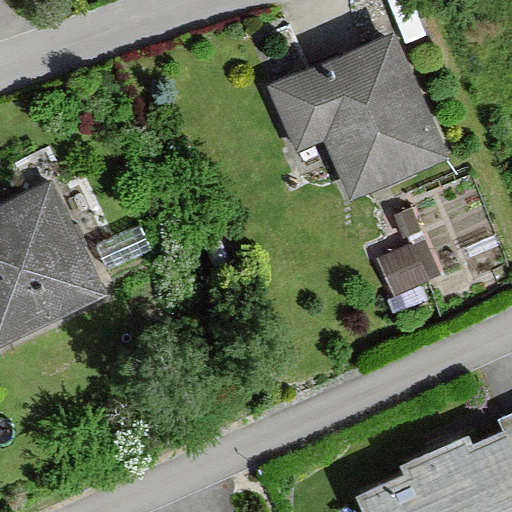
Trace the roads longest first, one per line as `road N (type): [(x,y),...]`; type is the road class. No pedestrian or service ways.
road 1 (residential): [(511,330),(103,511)]
road 2 (motorway): [(0,105),(276,0)]
road 3 (residential): [(0,62),(187,0)]
